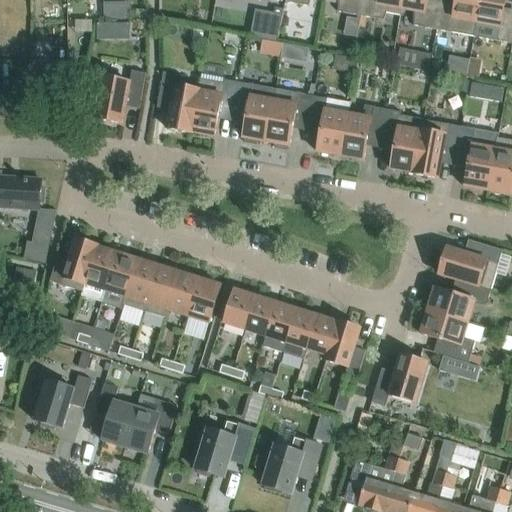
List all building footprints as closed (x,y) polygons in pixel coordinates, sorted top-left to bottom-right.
[(338,0),(338,13),(355,16),(361,17),(364,0),(338,0)] [(364,0),(361,17),(366,18),(384,21),(387,14),(401,16),(402,10),(403,0),(364,0)] [(403,0),(402,10),(414,12),(414,26),(437,31),(442,5),(428,2),(427,0),(403,0)] [(442,5),(437,31),(475,38),(477,23),(481,0),(457,0),(456,7),(442,5)] [(481,0),(477,23),(490,26),(489,40),(511,44),(511,17),(503,16),(505,0),(481,0)] [(256,10),(250,38),(260,40),(278,43),(283,16),(284,10),(275,8),(274,14),(256,10)] [(423,55),(420,71),(428,72),(431,56),(423,55)] [(123,125),(127,100),(141,102),(146,75),(132,72),(130,84),(103,79),(102,82),(98,81),(95,94),(100,95),(95,120),(123,125)] [(191,134),(199,91),(198,91),(187,89),(184,78),(164,74),(159,102),(172,104),(168,131),(192,135),(192,134),(191,134)] [(220,109),(234,111),(239,83),(225,81),(224,85),(200,80),(198,91),(199,91),(191,134),(192,134),(215,138),(220,109)] [(455,80),(453,91),(468,94),(470,83),(455,80)] [(266,144),(276,90),(239,83),(234,111),(247,114),(243,139),(246,140),(245,144),(258,146),(259,142),(266,144)] [(295,123),(308,125),(313,97),(276,90),(266,144),(274,145),(274,149),(286,151),(287,147),(290,148),(295,123)] [(341,157),(348,116),(351,104),(313,97),(308,125),(322,128),(317,153),(341,157)] [(369,136),(383,139),(388,111),(364,106),(362,118),(348,116),(341,157),(364,162),(369,136)] [(415,174),(424,121),(401,117),(402,113),(388,111),(383,139),(396,141),(391,170),(414,174),(415,174)] [(443,153),(456,156),(462,128),(424,121),(415,174),(414,174),(413,175),(438,180),(443,153)] [(488,192),(498,139),(499,135),(462,128),(456,156),(470,159),(464,188),(488,192)] [(511,141),(498,139),(488,192),(511,197),(511,195),(511,141)] [(0,208),(40,211),(41,204),(44,204),(45,189),(42,189),(42,181),(2,179),(2,171),(0,170),(0,208)] [(84,293),(98,248),(98,247),(76,240),(70,259),(59,255),(50,283),(84,293)] [(491,292),(503,252),(476,243),(472,257),(447,249),(439,276),(463,283),(491,292)] [(27,244),(23,261),(45,266),(49,248),(31,245),(27,244)] [(84,293),(83,298),(102,304),(118,255),(98,248),(84,293)] [(102,304),(102,305),(122,311),(123,306),(138,261),(118,255),(102,304)] [(145,313),(159,268),(138,261),(123,306),(145,313)] [(166,319),(169,311),(180,274),(159,268),(145,313),(166,319)] [(22,271),(18,290),(34,293),(37,274),(22,271)] [(189,318),(201,281),(180,274),(169,311),(189,318)] [(222,287),(201,281),(189,318),(210,324),(222,287)] [(487,305),(491,292),(463,283),(459,297),(435,289),(428,312),(468,324),(475,302),(487,305)] [(235,291),(224,325),(245,331),(255,298),(235,291)] [(255,298),(245,331),(266,338),(276,304),(255,298)] [(266,338),(263,346),(283,352),(286,344),(297,311),(276,304),(266,338)] [(286,344),(283,352),(304,359),(307,350),(317,317),(297,311),(286,344)] [(468,324),(428,312),(421,335),(446,343),(441,356),(469,364),(475,343),(464,339),(468,324)] [(317,317),(307,350),(327,357),(338,324),(317,317)] [(327,357),(326,362),(348,369),(346,376),(357,379),(366,352),(355,348),(360,330),(338,323),(338,324),(327,357)] [(89,346),(91,338),(80,335),(77,343),(89,346)] [(103,342),(91,338),(89,346),(100,350),(103,342)] [(130,359),(133,351),(121,348),(119,355),(130,359)] [(144,355),(133,351),(130,359),(142,363),(144,355)] [(428,364),(401,356),(394,381),(380,377),(372,404),(386,408),(389,397),(416,405),(428,364)] [(443,358),(439,372),(476,383),(480,369),(443,358)] [(171,371),(174,364),(162,360),(160,368),(171,371)] [(185,367),(174,364),(171,371),(183,375),(185,367)] [(231,377),(234,370),(222,366),(220,374),(231,377)] [(245,373),(234,370),(231,377),(243,381),(245,373)] [(46,381),(34,422),(42,424),(41,427),(55,431),(56,428),(63,430),(71,406),(84,410),(93,381),(79,377),(75,390),(46,381)] [(125,449),(137,409),(115,402),(119,389),(105,385),(96,413),(110,417),(102,442),(125,449)] [(270,398),(273,390),(261,387),(259,394),(268,397),(270,398)] [(284,394),(273,390),(270,398),(282,402),(284,394)] [(314,403),(317,396),(305,392),(303,400),(314,403)] [(255,393),(252,402),(265,406),(268,397),(259,394),(255,393)] [(137,409),(125,449),(148,456),(156,431),(169,435),(178,407),(155,400),(141,396),(137,409)] [(356,436),(368,440),(370,432),(368,431),(373,417),(362,414),(356,436)] [(321,419),(314,442),(329,447),(336,423),(321,419)] [(246,459),(254,430),(227,422),(223,435),(208,430),(196,470),(198,471),(197,474),(210,478),(211,475),(225,479),(232,454),(246,459)] [(405,447),(419,452),(423,440),(409,435),(405,447)] [(263,487),(265,487),(264,490),(278,494),(279,491),(292,495),(299,471),(313,475),(322,446),(294,438),(291,451),(275,446),(263,487)] [(445,442),(441,458),(453,461),(454,455),(457,447),(457,446),(445,442)] [(454,455),(477,462),(480,453),(457,447),(454,455)] [(351,479),(346,496),(361,501),(359,507),(374,511),(383,511),(399,460),(390,458),(386,471),(372,467),(364,464),(356,462),(354,470),(351,479)] [(399,460),(383,511),(410,511),(415,494),(399,489),(401,485),(404,476),(406,477),(410,464),(399,460)] [(415,494),(410,511),(436,511),(447,475),(437,472),(433,485),(431,485),(427,498),(415,494)] [(447,475),(436,511),(465,511),(466,510),(451,505),(456,492),(453,491),(457,478),(449,475),(447,475)] [(466,510),(465,511),(495,511),(501,491),(491,488),(487,501),(473,497),(469,510),(466,510)] [(501,491),(495,511),(506,511),(511,494),(501,491)]
